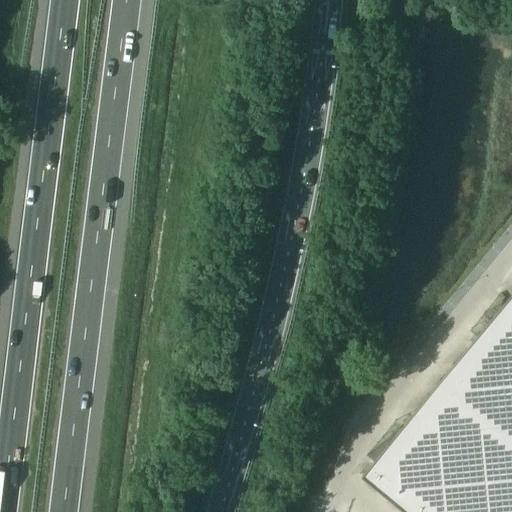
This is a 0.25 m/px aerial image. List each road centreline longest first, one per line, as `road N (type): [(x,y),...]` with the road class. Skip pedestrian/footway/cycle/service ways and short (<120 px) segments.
road 1 (motorway): [(217,511),(286,254),(328,0)]
road 2 (motorway): [(63,0),(1,511)]
road 3 (motorway): [(63,511),(125,0)]
